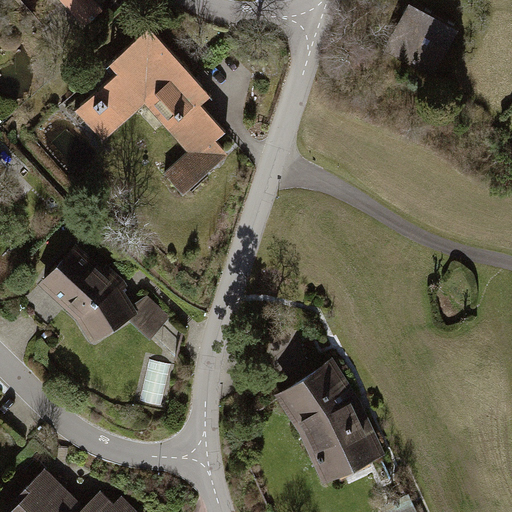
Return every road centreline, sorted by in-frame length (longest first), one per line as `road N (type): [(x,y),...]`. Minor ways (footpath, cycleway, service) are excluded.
road 1 (residential): [(313,36),(215,349),(201,462)]
road 2 (residential): [(0,369),(102,447),(201,462)]
road 3 (residential): [(197,0),(313,36)]
